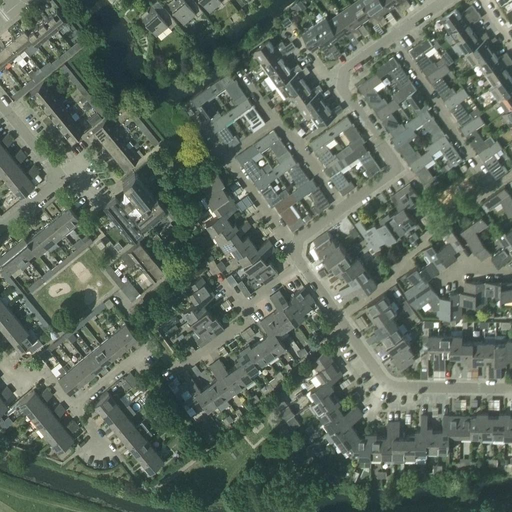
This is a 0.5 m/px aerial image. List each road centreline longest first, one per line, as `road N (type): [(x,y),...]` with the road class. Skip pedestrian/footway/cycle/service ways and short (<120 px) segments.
road 1 (residential): [(301,266),(384,385),(511,389)]
road 2 (residential): [(492,190),(392,39)]
road 3 (residential): [(0,228),(54,180),(0,102)]
road 4 (residential): [(342,81),(391,163),(385,181),(343,208)]
